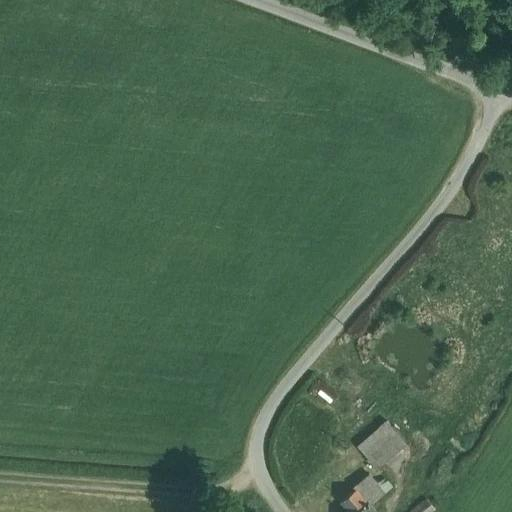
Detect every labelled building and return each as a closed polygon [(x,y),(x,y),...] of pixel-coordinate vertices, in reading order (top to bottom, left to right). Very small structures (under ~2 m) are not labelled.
[(357,443),(378,466),(406,440),(385,417),(357,443)] [(345,473),(330,456),(316,468),(330,485),(345,473)] [(368,474),(353,486),(355,488),(356,487),(367,501),(368,501),(370,504),(383,493),(368,474)] [(355,488),(341,500),(350,511),(354,511),(367,501),(356,487),(355,488)] [(426,498),(409,511),(429,511),(435,508),(426,498)] [(376,511),(370,504),(368,501),(367,501),(354,511),(376,511)]
